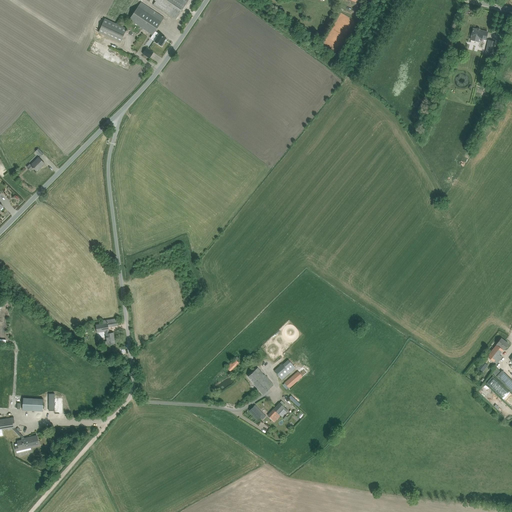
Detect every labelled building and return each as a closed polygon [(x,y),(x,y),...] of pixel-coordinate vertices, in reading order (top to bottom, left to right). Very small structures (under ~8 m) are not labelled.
[(188,0),(156,0),(153,5),(176,20),(188,0)] [(141,2),(129,19),(153,35),(150,38),(161,45),(166,38),(155,31),(164,18),(141,2)] [(98,32),(120,43),(127,29),(105,18),(98,32)] [(478,42),(479,38),(486,39),(488,32),(473,28),(471,36),(472,36),(471,40),(478,42)] [(485,53),(493,55),(496,42),(488,40),(485,53)] [(143,54),(145,55),(149,58),(153,52),(147,48),(143,54)] [(123,67),(125,62),(117,59),(115,64),(123,67)] [(45,163),(41,160),(38,157),(31,165),(29,164),(27,167),(31,171),(33,168),(37,171),(45,163)] [(103,324),(96,325),(97,330),(106,329),(108,341),(108,345),(110,344),(115,344),(113,332),(109,333),(109,330),(109,327),(108,320),(103,321),(103,324)] [(494,348),(488,357),(497,364),(502,358),(499,356),(503,351),(502,351),(503,350),(505,348),(508,344),(501,338),(498,342),(496,344),(497,345),(494,348)] [(238,361),(240,359),(237,356),(226,367),(230,372),(239,363),(238,361)] [(294,368),(292,365),(287,360),(283,364),(282,363),(274,371),(283,379),(293,369),(294,368)] [(488,366),(483,361),(478,368),(483,372),(488,366)] [(258,367),(252,373),(248,376),(254,383),(254,384),(263,394),(267,391),(274,385),(265,374),(264,374),(258,367)] [(511,399),(511,381),(500,369),(498,371),(495,368),(491,372),(502,382),(501,383),(504,385),(503,385),(508,390),(506,393),(511,399)] [(285,383),(289,388),(303,376),(298,371),(285,383)] [(484,381),(488,386),(494,381),(490,376),(484,381)] [(508,409),(485,388),(480,393),(504,415),(508,409)] [(20,411),(40,412),(41,400),(21,399),(20,411)] [(278,414),(285,406),(280,402),(267,415),(272,419),(273,418),(278,413),(278,414)] [(260,417),(262,419),(265,416),(263,414),(259,409),(255,405),(249,410),(257,419),(260,417)] [(31,447),(34,446),(39,445),(37,436),(30,437),(30,438),(25,439),(24,437),(15,428),(16,427),(14,417),(0,419),(0,435),(3,435),(2,430),(12,428),(22,438),(22,440),(18,441),(19,444),(15,446),(16,451),(31,448),(31,447)]
